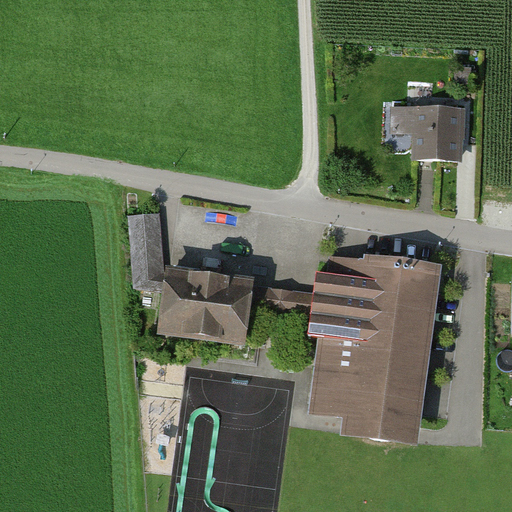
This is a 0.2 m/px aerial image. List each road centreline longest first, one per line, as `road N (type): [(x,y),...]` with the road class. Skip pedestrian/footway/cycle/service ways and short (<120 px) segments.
road 1 (unclassified): [(0,156),(511,241)]
road 2 (track): [(307,0),(312,210)]
